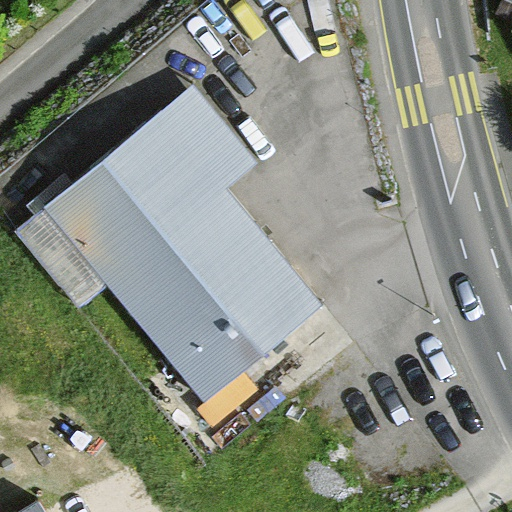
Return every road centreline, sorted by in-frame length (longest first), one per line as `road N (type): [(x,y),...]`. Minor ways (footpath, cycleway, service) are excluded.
road 1 (secondary): [(511,321),(461,171),(425,0)]
road 2 (unclassified): [(0,105),(121,0)]
